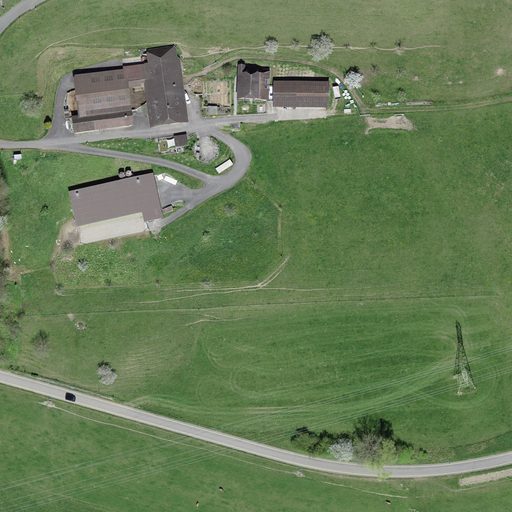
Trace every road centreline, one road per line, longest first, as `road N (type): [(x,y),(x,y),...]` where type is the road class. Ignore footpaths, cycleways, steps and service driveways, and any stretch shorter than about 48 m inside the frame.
road 1 (tertiary): [(511,456),(434,470),(328,465),(0,375)]
road 2 (track): [(321,114),(511,98)]
